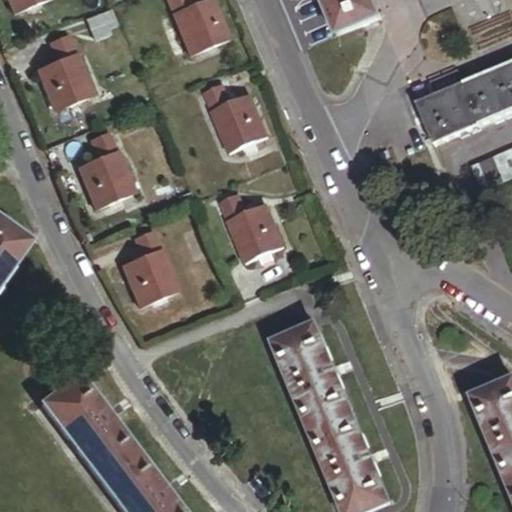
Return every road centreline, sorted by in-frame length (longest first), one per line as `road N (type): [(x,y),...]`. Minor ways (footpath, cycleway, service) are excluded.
road 1 (residential): [(237,511),(131,383),(48,233),(5,131)]
road 2 (residential): [(350,206),(414,394),(437,511)]
road 3 (residential): [(330,157),(398,22),(448,0)]
road 4 (residential): [(350,206),(511,316)]
road 5 (residential): [(264,0),(330,157)]
